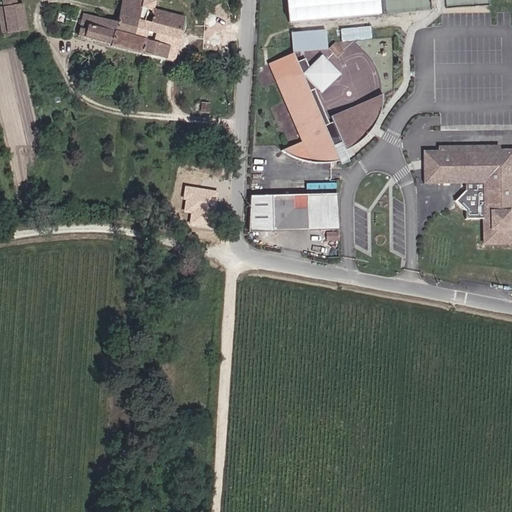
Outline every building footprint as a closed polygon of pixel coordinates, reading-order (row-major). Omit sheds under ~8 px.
[(18,0),(2,0),(4,9),(0,8),(0,22),(3,37),(31,32),(26,5),(20,4),(18,0)] [(154,9),(155,0),(124,0),(118,23),(84,13),(77,37),(174,62),(186,16),(154,9)] [(376,0),(281,0),(283,20),(378,13),(376,0)] [(327,31),(293,33),(295,53),(329,50),(327,31)] [(340,160),(294,55),(267,66),(301,143),(282,151),(290,156),(297,160),(308,162),(324,163),(340,160)] [(384,103),(385,95),(332,118),(346,151),(363,141),(376,127),(383,113),(384,103)] [(511,144),(421,146),(421,187),(462,186),(463,192),(456,199),(454,210),(461,217),(462,225),(477,227),(478,253),(511,253),(511,144)] [(186,184),(183,198),(195,201),(193,208),(216,214),(221,194),(186,184)] [(340,194),(248,192),(247,228),(340,230),(340,194)]
